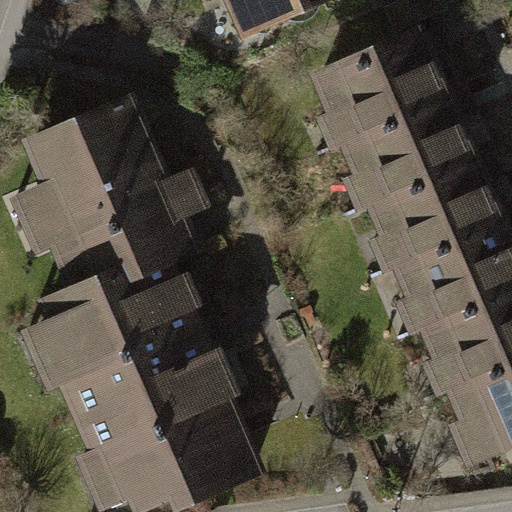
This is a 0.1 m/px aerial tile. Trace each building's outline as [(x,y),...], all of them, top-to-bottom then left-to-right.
[(234,0),(252,40),(345,0),(234,0)] [(428,25),(317,71),(345,136),(456,90),(441,55),(428,25)] [(456,90),(345,136),(373,201),(483,155),(456,90)] [(139,94),(28,139),(44,178),(18,189),(43,250),(58,243),(81,299),(190,255),(202,250),(189,217),(218,205),(200,159),(170,171),(139,94)] [(483,155),(373,201),(400,266),(511,220),(483,155)] [(511,222),(511,220),(400,266),(428,331),(511,295),(511,222)] [(209,301),(190,255),(81,299),(23,323),(49,386),(63,380),(89,444),(78,449),(103,511),(140,511),(261,463),(234,396),(248,390),(229,343),(215,348),(198,306),(209,301)] [(511,295),(428,331),(455,396),(511,372),(511,295)] [(511,372),(455,396),(483,461),(511,449),(511,372)]
